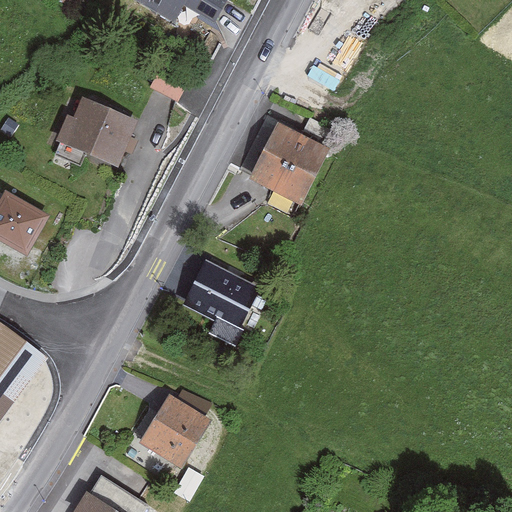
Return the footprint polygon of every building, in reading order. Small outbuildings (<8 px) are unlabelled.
[(131,0),(131,1),(179,29),(190,11),(208,22),(221,0),(131,0)] [(188,75),(163,67),(152,98),(178,107),(188,75)] [(72,95),(52,146),(108,169),(128,118),(72,95)] [(278,127),(248,190),(297,214),(328,152),(278,127)] [(0,201),(0,247),(25,261),(44,225),(0,201)] [(256,298),(200,274),(176,328),(233,352),(256,298)] [(0,325),(0,421),(46,359),(0,325)] [(180,396),(209,412),(215,401),(186,385),(180,396)] [(206,428),(166,403),(133,458),(173,482),(206,428)] [(94,495),(85,490),(72,511),(73,511),(142,511),(148,504),(105,477),(94,495)]
